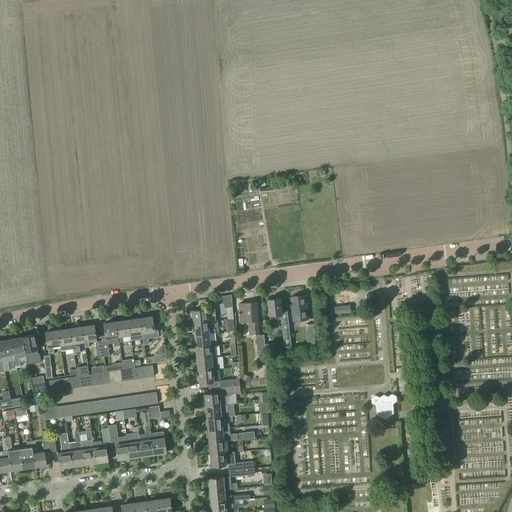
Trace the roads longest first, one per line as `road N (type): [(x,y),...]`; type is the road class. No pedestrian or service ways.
road 1 (residential): [(169,294),(511,246)]
road 2 (residential): [(0,498),(190,472)]
road 3 (residential): [(0,323),(169,294)]
road 4 (unclassified): [(53,396),(179,381)]
